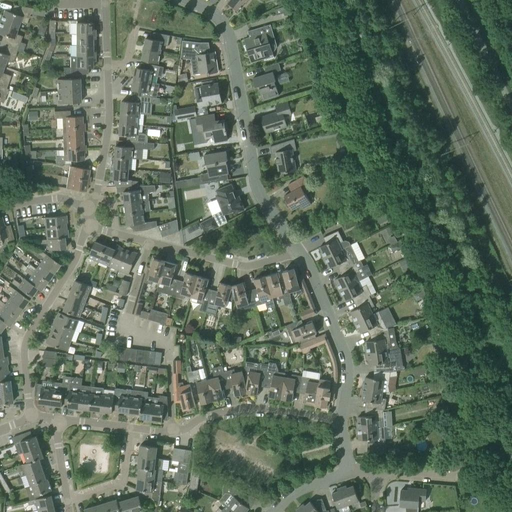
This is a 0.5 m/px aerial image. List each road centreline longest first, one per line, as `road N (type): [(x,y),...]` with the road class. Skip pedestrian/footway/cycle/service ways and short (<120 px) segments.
road 1 (unclassified): [(296,247),(257,192),(222,30),(170,0)]
road 2 (residential): [(91,230),(106,0)]
road 3 (unclassified): [(339,421),(245,410),(175,432),(128,428)]
road 4 (residential): [(296,247),(253,266),(235,265),(91,230)]
road 5 (residential): [(28,400),(23,351),(91,230)]
road 6 (unclassified): [(339,421),(344,362),(296,247)]
road 7 (residential): [(375,473),(511,490)]
